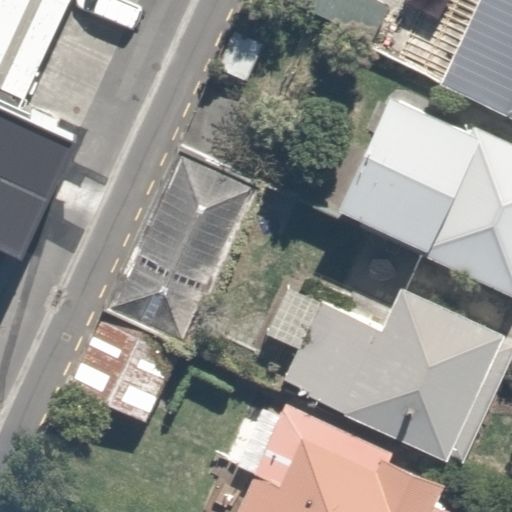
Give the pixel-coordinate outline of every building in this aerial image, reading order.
[(0,0),(0,100),(16,108),(67,0),(0,0)] [(289,0),(361,33),(376,0),(289,0)] [(434,67),(428,80),(511,118),(511,0),(499,0),(490,21),(462,7),(434,67)] [(245,80),(263,41),(222,22),(204,61),(245,80)] [(371,82),(316,201),(511,292),(511,289),(511,128),(460,105),(453,120),(371,82)] [(174,338),(251,171),(170,134),(93,301),(174,338)] [(511,326),(389,270),(379,293),(336,297),(276,269),(250,325),(283,340),(264,380),(434,459),(448,465),(511,328),(511,326)] [(56,380),(137,417),(170,346),(89,308),(56,380)] [(376,452),(380,443),(273,394),(218,511),(441,511),(453,487),(376,452)] [(116,473),(98,511),(195,511),(197,510),(116,473)]
